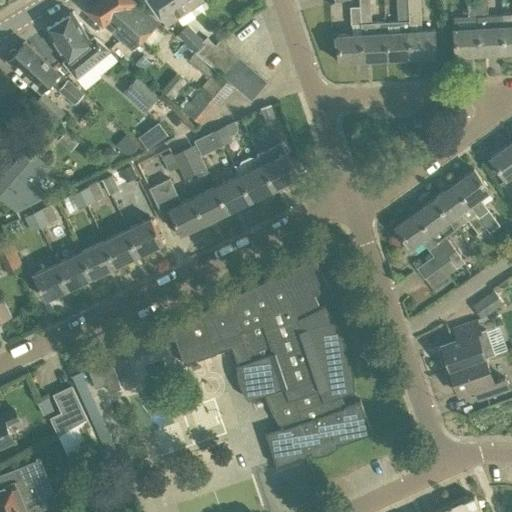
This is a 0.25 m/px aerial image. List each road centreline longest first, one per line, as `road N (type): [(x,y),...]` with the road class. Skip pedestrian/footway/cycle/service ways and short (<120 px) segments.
road 1 (residential): [(0,361),(303,215),(355,203)]
road 2 (residential): [(445,468),(355,203)]
road 3 (residential): [(317,98),(511,95)]
road 4 (residential): [(355,203),(384,196),(511,97)]
